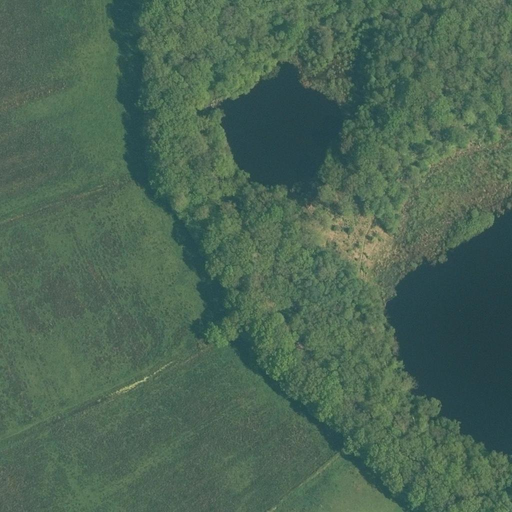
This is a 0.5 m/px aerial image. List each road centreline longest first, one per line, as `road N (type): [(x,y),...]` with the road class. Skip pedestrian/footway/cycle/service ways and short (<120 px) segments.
road 1 (track): [(267,291),(335,390),(470,511)]
road 2 (track): [(186,23),(189,106),(267,291)]
